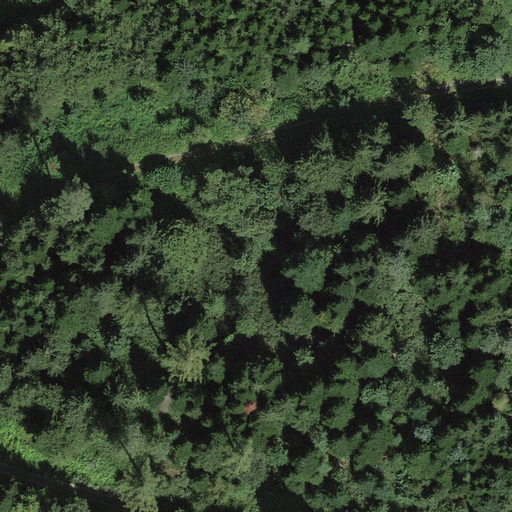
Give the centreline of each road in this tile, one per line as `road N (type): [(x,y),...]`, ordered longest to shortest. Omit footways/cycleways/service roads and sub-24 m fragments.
road 1 (track): [(0,205),(445,85),(511,81)]
road 2 (track): [(0,466),(174,511)]
